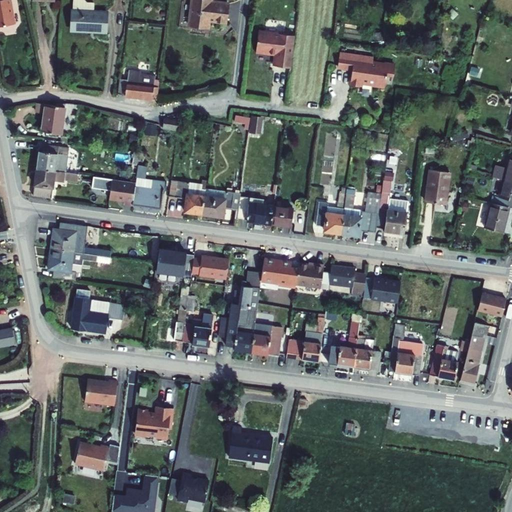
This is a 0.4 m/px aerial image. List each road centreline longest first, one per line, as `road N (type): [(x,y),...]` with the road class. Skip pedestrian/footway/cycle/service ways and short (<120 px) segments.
road 1 (residential): [(14,205),(511,272)]
road 2 (residential): [(45,338),(75,351),(495,405)]
road 3 (residential): [(0,100),(75,97),(153,111),(230,101)]
road 4 (residential): [(14,205),(45,338)]
